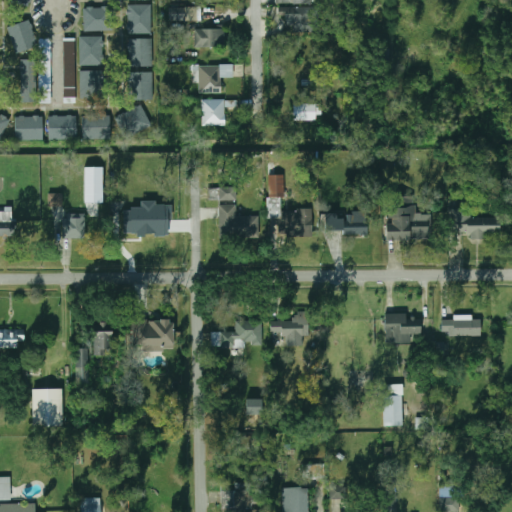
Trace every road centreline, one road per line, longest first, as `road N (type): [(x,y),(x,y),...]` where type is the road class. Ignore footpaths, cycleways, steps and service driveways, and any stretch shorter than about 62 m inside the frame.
road 1 (residential): [(511,273),(0,278)]
road 2 (residential): [(204,511),(199,189)]
